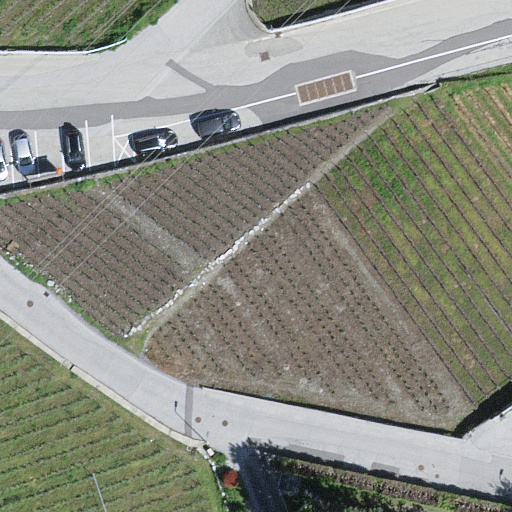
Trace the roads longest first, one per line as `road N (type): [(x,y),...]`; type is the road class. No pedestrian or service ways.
road 1 (unclassified): [(511,484),(241,428),(144,397),(0,288)]
road 2 (unclassified): [(0,98),(77,97),(265,70),(511,6)]
